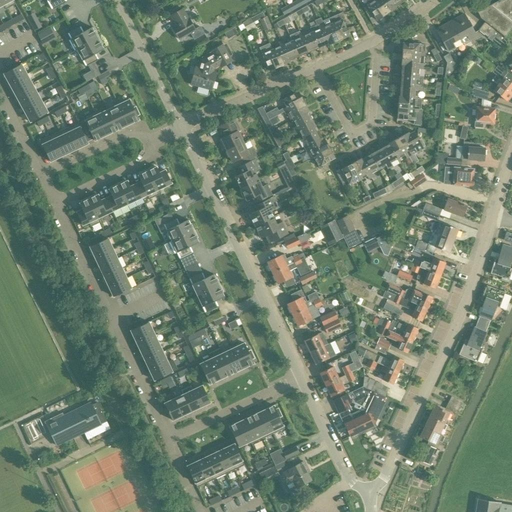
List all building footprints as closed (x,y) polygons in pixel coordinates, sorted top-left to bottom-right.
[(13,0),(1,0),(4,5),(3,5),(6,10),(15,4),(13,0)] [(46,0),(52,9),(52,10),(67,2),(66,1),(65,0),(46,0)] [(377,20),(386,14),(376,0),(372,0),(373,1),(367,5),(377,20)] [(376,0),(386,14),(395,8),(389,0),(376,0)] [(389,0),(395,8),(396,8),(395,7),(403,1),(402,0),(389,0)] [(480,18),(485,21),(499,32),(504,37),(511,26),(511,0),(498,0),(477,11),(480,18)] [(296,1),(286,6),(289,12),(299,7),(296,1)] [(289,12),(286,6),(280,9),(284,16),(289,12)] [(182,8),(170,15),(176,25),(172,27),(178,39),(189,33),(193,40),(204,34),(200,27),(195,30),(188,18),(182,8)] [(301,9),(291,14),(294,19),(303,13),(301,9)] [(349,36),(342,20),(345,19),(342,13),(329,18),(331,24),(338,41),(349,36)] [(294,19),(291,14),(282,19),(285,24),(294,19)] [(464,14),(450,22),(459,39),(462,43),(469,39),(476,36),(464,14)] [(271,27),(267,17),(259,20),(264,31),(271,27)] [(312,32),(311,32),(318,48),(327,44),(328,45),(329,45),(317,19),(314,20),(316,25),(310,28),(312,32)] [(318,19),(317,19),(329,45),(338,41),(331,24),(324,27),(323,23),(320,25),(318,19)] [(492,41),(499,32),(485,21),(478,30),(492,41)] [(42,27),(39,22),(32,25),(35,31),(42,27)] [(459,39),(450,22),(436,30),(448,51),(455,48),(452,43),(459,39)] [(77,50),(98,38),(95,31),(94,32),(92,28),(91,27),(83,32),(80,27),(80,26),(67,33),(68,34),(68,33),(71,39),(68,40),(69,41),(69,40),(75,51),(77,50)] [(234,27),(225,33),(228,38),(237,32),(234,27)] [(289,36),(291,41),(298,57),(308,52),(299,31),(289,36)] [(299,31),(308,52),(318,48),(311,32),(304,35),(303,32),(300,33),(299,31)] [(42,32),(38,34),(43,44),(48,42),(42,32)] [(504,37),(499,32),(492,41),(502,49),(509,40),(504,37)] [(102,44),(98,38),(77,50),(83,60),(82,60),(83,61),(86,66),(86,67),(89,65),(94,62),(98,60),(98,59),(95,54),(104,49),(103,49),(101,45),(102,44)] [(280,42),(289,62),(289,61),(298,57),(291,41),(284,44),(283,41),(280,42)] [(279,67),(289,62),(280,42),(277,43),(279,47),(272,50),(279,67)] [(195,68),(191,84),(199,86),(197,93),(207,96),(209,89),(210,89),(215,73),(212,72),(213,67),(229,59),(228,57),(232,55),(226,43),(222,46),(208,53),(201,57),(202,59),(201,61),(198,68),(195,68)] [(279,67),(272,50),(269,43),(259,48),(269,71),(279,67)] [(426,45),(402,43),(402,54),(420,55),(427,56),(427,52),(425,52),(426,45)] [(449,53),(443,57),(447,63),(444,78),(446,79),(456,66),(449,53)] [(419,63),(420,55),(402,54),(401,65),(423,66),(423,63),(419,63)] [(94,62),(89,65),(95,76),(101,73),(94,62)] [(4,74),(9,84),(27,74),(21,64),(4,74)] [(423,66),(401,65),(402,65),(401,76),(418,77),(419,69),(422,69),(423,66)] [(497,66),(492,72),(496,75),(497,76),(502,70),(497,66)] [(497,86),(493,91),(506,101),(511,93),(511,84),(509,82),(511,78),(511,76),(502,69),(502,70),(497,76),(496,75),(491,81),(497,86)] [(27,74),(9,84),(14,93),(32,84),(27,74)] [(401,76),(400,86),(421,88),(422,88),(423,77),(418,77),(401,76)] [(14,93),(19,103),(37,93),(32,84),(14,93)] [(459,89),(449,85),(447,91),(457,95),(459,89)] [(398,96),(398,97),(416,98),(417,90),(421,91),(421,88),(400,86),(399,96),(398,96)] [(473,97),(486,100),(489,93),(473,88),(471,95),(473,96),(473,97)] [(266,114),(269,120),(284,112),(287,110),(303,101),(298,91),(281,100),(285,107),(277,112),(275,109),(266,114)] [(37,93),(19,103),(25,112),(42,103),(37,93)] [(398,97),(398,108),(416,109),(419,109),(421,109),(422,99),(416,98),(398,97)] [(118,105),(128,125),(139,120),(137,116),(139,115),(136,107),(133,108),(129,100),(118,105)] [(287,110),(284,112),(285,114),(288,113),(292,120),(308,110),(303,101),(287,110)] [(42,103),(25,112),(30,122),(48,113),(42,103)] [(117,130),(128,125),(118,105),(117,103),(105,108),(107,110),(117,130)] [(419,112),(419,109),(398,108),(397,119),(415,120),(416,112),(419,112)] [(493,123),(494,110),(477,109),(476,121),(475,121),(475,126),(482,127),(483,122),(493,123)] [(107,110),(97,115),(96,115),(106,136),(117,130),(107,110)] [(309,111),(308,110),(292,120),(296,126),(293,128),(294,131),(312,121),(307,112),(309,111)] [(96,115),(97,115),(96,113),(84,118),(94,141),(106,136),(96,115)] [(221,138),(226,150),(242,143),(234,126),(236,125),(233,119),(222,125),(227,135),(221,138)] [(312,121),(294,131),(296,133),(299,131),(303,138),(317,130),(312,121)] [(68,127),(78,148),(88,144),(78,122),(68,127)] [(459,139),(465,140),(468,127),(462,126),(459,139)] [(68,127),(59,131),(69,153),(78,148),(68,127)] [(281,130),(271,136),(275,141),(279,139),(285,136),(281,130)] [(308,148),(324,139),(322,139),(317,130),(303,138),(306,145),(303,147),(305,150),(308,148)] [(59,131),(49,136),(60,157),(69,153),(59,131)] [(408,132),(398,138),(407,154),(409,157),(413,164),(418,161),(414,154),(424,149),(423,147),(424,146),(421,139),(419,140),(414,131),(409,134),(408,132)] [(60,157),(49,136),(40,140),(50,162),(60,157)] [(389,143),(397,159),(404,155),(406,159),(409,157),(407,154),(398,138),(389,143)] [(310,159),(313,158),(313,157),(329,148),(324,139),(308,148),(305,150),(310,159)] [(241,158),(244,164),(255,159),(257,158),(252,147),(246,150),(242,143),(226,150),(232,162),(241,158)] [(380,149),(390,167),(392,166),(390,163),(397,159),(389,143),(388,143),(389,144),(380,149)] [(447,161),(447,158),(447,155),(442,155),(443,144),(438,144),(437,164),(446,164),(447,161)] [(461,159),(461,160),(484,161),(485,148),(469,147),(462,146),(461,159)] [(329,148),(313,157),(313,158),(319,167),(335,158),(329,148)] [(370,155),(378,170),(385,166),(387,169),(390,167),(380,149),(370,155)] [(361,159),(360,159),(369,175),(371,178),(373,176),(372,173),(378,170),(370,155),(361,160),(361,159)] [(290,158),(285,160),(286,160),(283,162),(286,167),(288,171),(292,169),(295,167),(290,158)] [(255,159),(244,164),(237,167),(241,174),(235,177),(240,188),(258,180),(254,172),(260,169),(255,159)] [(351,164),(360,180),(367,176),(368,179),(371,178),(369,175),(360,159),(351,164)] [(360,180),(351,164),(341,169),(342,171),(337,174),(342,183),(347,181),(350,186),(360,180)] [(154,167),(147,170),(156,191),(157,190),(171,183),(165,170),(159,173),(156,167),(154,168),(154,167)] [(286,167),(279,170),(282,177),(289,174),(286,167)] [(473,180),(473,170),(445,167),(443,184),(453,185),(472,187),(472,186),(473,186),(475,185),(475,181),(474,180),(473,180)] [(141,182),(135,184),(142,198),(147,195),(149,199),(159,195),(157,190),(156,191),(147,170),(140,174),(140,175),(138,176),(141,182)] [(405,181),(409,178),(407,174),(402,177),(397,180),(400,184),(405,181)] [(410,182),(414,187),(420,183),(416,177),(410,182)] [(261,187),(258,180),(240,188),(247,201),(253,198),(255,203),(271,195),(266,185),(261,187)] [(117,184),(127,204),(142,198),(135,184),(130,187),(127,181),(125,182),(125,181),(117,184)] [(112,211),(127,204),(117,184),(110,188),(111,189),(109,190),(112,196),(106,198),(112,211)] [(98,218),(112,211),(106,198),(101,201),(98,195),(96,196),(95,195),(88,198),(98,218)] [(254,226),(272,217),(269,212),(278,207),(272,197),(254,206),(256,211),(249,215),(254,226)] [(98,218),(88,198),(81,201),(82,202),(79,203),(82,209),(76,212),(83,225),(89,223),(91,227),(100,223),(98,218)] [(447,199),(442,211),(463,218),(467,206),(447,199)] [(429,213),(439,217),(441,210),(442,209),(425,203),(423,209),(429,212),(429,213)] [(421,215),(437,222),(439,217),(429,213),(429,212),(423,209),(421,215)] [(348,215),(336,221),(343,235),(349,248),(361,243),(355,230),(349,218),(349,217),(348,215)] [(276,225),(272,217),(254,226),(261,239),(267,236),(270,243),(287,234),(281,222),(276,225)] [(166,231),(171,241),(172,241),(194,231),(191,224),(190,225),(188,221),(188,220),(179,224),(176,219),(176,218),(163,224),(163,225),(164,225),(166,230),(166,231)] [(320,227),(328,245),(343,238),(334,220),(320,227)] [(438,230),(436,235),(453,242),(458,230),(443,224),(440,231),(438,230)] [(172,241),(171,241),(169,242),(174,253),(175,254),(177,253),(179,258),(180,259),(193,253),(192,252),(189,247),(198,243),(198,242),(196,238),(197,237),(194,231),(172,241)] [(295,238),(285,242),(284,243),(287,250),(300,244),(309,240),(306,233),(295,238)] [(285,242),(295,238),(293,234),(283,238),(285,242)] [(394,239),(382,235),(376,238),(384,255),(387,256),(394,239)] [(453,242),(436,235),(434,239),(437,240),(434,247),(449,253),(453,242)] [(94,257),(113,249),(108,238),(90,247),(94,257)] [(412,240),(408,238),(407,242),(416,245),(415,247),(423,249),(426,250),(428,244),(412,239),(412,240)] [(142,241),(147,253),(155,249),(153,243),(150,244),(147,239),(142,241)] [(490,274),(509,280),(511,270),(511,263),(510,263),(511,257),(511,247),(503,245),(498,259),(495,258),(490,274)] [(117,258),(113,249),(94,257),(99,267),(117,258)] [(305,258),(303,252),(298,255),(298,254),(292,257),(291,256),(286,258),(284,254),(267,262),(272,273),(304,258),(305,258)] [(99,267),(104,277),(122,268),(117,258),(99,267)] [(300,276),(310,271),(304,258),(272,273),(278,284),(292,277),(289,271),(296,268),(300,276)] [(420,268),(440,276),(445,262),(433,258),(431,264),(423,261),(422,262),(421,268),(420,267),(419,268),(420,268)] [(414,259),(412,265),(419,268),(420,267),(421,268),(422,262),(414,259)] [(419,268),(412,265),(410,271),(417,274),(419,268)] [(197,296),(219,285),(216,278),(215,279),(213,275),(213,274),(204,278),(202,273),(202,272),(194,276),(190,266),(185,268),(189,278),(189,279),(192,284),(192,285),(197,296)] [(122,268),(104,277),(108,287),(126,278),(122,268)] [(440,276),(420,268),(416,278),(424,281),(423,284),(435,288),(440,276)] [(396,277),(409,282),(412,276),(399,270),(396,277)] [(316,278),(313,272),(304,276),(308,282),(316,278)] [(131,288),(126,278),(108,287),(113,297),(131,288)] [(388,283),(385,290),(389,292),(427,309),(432,297),(422,293),(421,294),(409,289),(406,290),(405,291),(393,286),(388,283)] [(223,292),(219,285),(197,296),(202,306),(202,307),(203,307),(205,312),(205,313),(218,307),(218,306),(215,301),(224,297),(224,296),(223,296),(222,292),(223,292)] [(480,316),(478,322),(488,326),(490,320),(495,307),(499,308),(505,292),(486,285),(480,301),(484,302),(479,316),(480,316)] [(382,297),(414,311),(411,317),(421,321),(427,309),(389,292),(389,293),(385,291),(382,297)] [(304,296),(287,304),(292,315),(320,302),(324,300),(321,295),(318,297),(316,292),(307,296),(309,300),(306,301),(304,296)] [(341,294),(345,302),(349,300),(345,292),(341,294)] [(320,302),(292,315),(298,326),(320,316),(317,310),(323,307),(320,302)] [(401,316),(403,311),(386,303),(384,308),(401,316)] [(223,317),(220,311),(209,316),(212,322),(223,317)] [(319,317),(323,326),(338,319),(334,311),(319,317)] [(373,323),(380,327),(388,331),(397,335),(412,341),(418,329),(408,324),(407,326),(391,320),(390,323),(379,318),(379,319),(375,318),(373,323)] [(323,326),(327,334),(341,327),(338,319),(323,326)] [(130,331),(135,341),(153,332),(149,322),(130,331)] [(465,339),(458,355),(476,363),(482,365),(486,356),(480,353),(483,347),(480,346),(485,332),(488,326),(478,322),(475,328),(474,327),(468,341),(465,339)] [(388,331),(380,327),(377,333),(399,343),(396,349),(407,353),(412,341),(397,335),(388,331)] [(153,332),(135,341),(140,351),(158,342),(153,332)] [(349,335),(352,342),(357,340),(354,333),(349,335)] [(310,352),(323,346),(318,334),(304,341),(310,352)] [(388,350),(391,343),(379,338),(376,344),(388,350)] [(144,361),(163,352),(158,342),(140,351),(144,361)] [(373,350),(385,355),(388,350),(376,344),(372,342),(370,345),(375,347),(373,350)] [(233,348),(242,369),(254,363),(252,359),(254,358),(250,351),(248,352),(244,343),(233,348)] [(310,352),(316,364),(335,355),(330,343),(323,346),(310,352)] [(221,352),(222,354),(231,374),(242,369),(233,348),(232,346),(221,352)] [(383,366),(398,373),(403,361),(393,356),(391,361),(358,346),(358,354),(364,357),(364,358),(376,363),(383,366)] [(144,361),(149,370),(167,362),(163,352),(144,361)] [(231,374),(222,354),(211,359),(221,379),(231,374)] [(376,363),(364,358),(362,363),(366,365),(365,367),(373,370),(376,363)] [(221,379),(211,359),(200,364),(209,384),(221,379)] [(167,362),(149,370),(154,381),(172,372),(167,362)] [(342,368),(346,376),(351,373),(351,372),(348,365),(347,366),(342,368)] [(398,373),(383,366),(380,371),(386,374),(382,380),(392,385),(398,373)] [(333,367),(320,373),(331,396),(344,390),(333,367)] [(346,376),(349,382),(354,380),(351,373),(346,376)] [(388,387),(364,376),(363,386),(384,397),(388,387)] [(192,390),(200,407),(210,403),(202,386),(192,390)] [(332,401),(336,407),(345,403),(346,405),(352,402),(354,404),(353,407),(357,409),(357,408),(360,410),(350,414),(351,417),(353,420),(359,433),(373,426),(370,418),(376,420),(386,397),(384,397),(363,386),(348,393),(332,401)] [(191,412),(200,407),(192,390),(183,395),(191,412)] [(182,416),(191,412),(183,395),(174,399),(182,416)] [(448,403),(459,408),(462,402),(451,397),(448,403)] [(172,421),(182,416),(174,399),(164,403),(172,421)] [(93,406),(91,402),(46,424),(56,446),(85,432),(107,421),(98,403),(93,406)] [(348,409),(346,405),(345,403),(336,407),(350,437),(351,436),(353,438),(357,435),(358,433),(359,433),(353,420),(351,417),(350,414),(348,409)] [(448,403),(445,408),(456,414),(459,408),(448,403)] [(274,406),(262,411),(273,433),(284,428),(279,417),(281,416),(278,409),(276,410),(274,406)] [(429,417),(446,425),(448,421),(446,420),(449,413),(434,406),(429,417)] [(273,433),(262,411),(251,416),(262,439),(273,433)] [(251,444),(262,439),(251,416),(241,421),(251,444)] [(446,425),(429,417),(424,427),(439,434),(442,428),(444,429),(446,425)] [(251,444),(241,421),(229,427),(240,449),(251,444)] [(131,427),(125,430),(128,436),(133,433),(131,427)] [(444,436),(439,434),(424,427),(419,437),(429,441),(437,445),(439,441),(441,442),(444,436)] [(437,445),(429,441),(427,444),(423,452),(421,451),(417,459),(431,465),(438,450),(435,448),(437,445)] [(224,448),(234,470),(244,465),(234,444),(224,448)] [(299,454),(296,447),(283,453),(286,460),(299,454)] [(224,448),(215,453),(225,474),(234,470),(224,448)] [(225,474),(215,453),(206,457),(216,479),(225,474)] [(197,462),(207,483),(216,479),(206,457),(197,462)] [(283,486),(293,481),(296,488),(311,480),(307,473),(309,472),(304,461),(287,470),(288,471),(278,476),(283,486)] [(197,488),(207,483),(197,462),(187,466),(197,488)] [(279,474),(276,469),(264,475),(267,480),(279,474)] [(511,511),(511,505),(502,504),(502,503),(479,499),(476,511),(511,511)]
